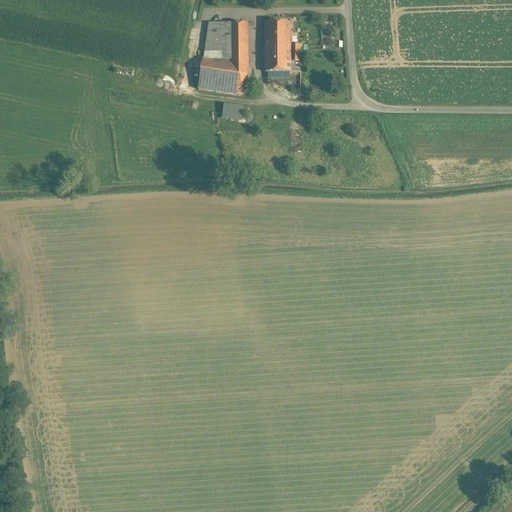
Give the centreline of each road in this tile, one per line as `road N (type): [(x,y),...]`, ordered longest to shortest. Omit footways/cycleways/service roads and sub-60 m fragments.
road 1 (track): [(350,10),(212,15),(204,20),(189,84),(244,104),(364,105)]
road 2 (unclassified): [(364,105),(511,109)]
